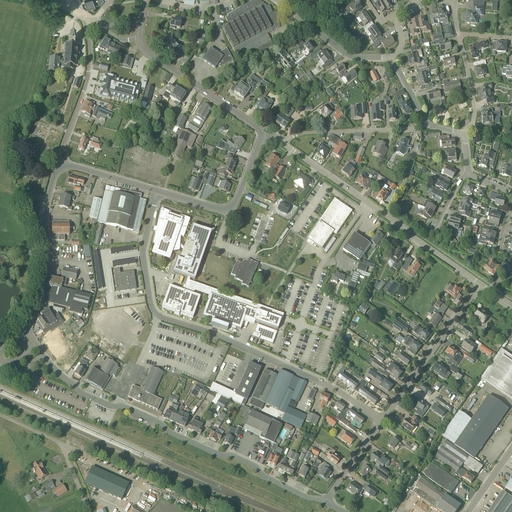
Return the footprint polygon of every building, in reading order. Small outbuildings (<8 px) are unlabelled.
[(87,9),(101,4),(104,0),(103,0),(87,0),(84,1),(87,9)] [(225,18),(229,25),(222,29),(235,52),(239,60),(258,49),(258,50),(260,53),(265,50),(272,47),(272,46),(271,42),(270,41),(268,37),(267,35),(280,27),(277,21),(278,21),(278,20),(279,19),(279,18),(279,17),(279,16),(279,15),(278,15),(278,14),(277,13),(276,13),(275,13),(274,13),(273,13),(272,13),(270,9),(271,9),(269,5),(266,7),(265,5),(264,5),(263,3),(262,3),(260,1),(259,1),(258,0),(249,0),(251,2),(241,8),(240,7),(239,7),(240,8),(227,15),(228,16),(225,18)] [(377,3),(374,4),(377,10),(379,9),(380,10),(382,13),(387,10),(382,2),(381,0),(377,0),(376,1),(377,3)] [(385,0),(386,0),(382,2),(387,10),(392,7),(391,4),(389,2),(392,0),(391,0),(385,0)] [(355,15),(354,14),(362,8),(358,3),(354,5),(353,3),(344,9),(345,10),(344,11),(349,19),(355,15)] [(467,12),(466,22),(467,22),(468,23),(469,24),(470,23),(477,23),(478,15),(483,16),(483,7),(473,6),(473,13),(467,12)] [(443,10),(437,11),(439,21),(440,23),(443,23),(443,25),(448,23),(447,15),(444,16),(443,12),(443,10)] [(439,21),(437,11),(432,12),(433,17),(429,17),(431,26),(437,24),(436,21),(439,21)] [(355,17),(353,18),(355,21),(356,19),(358,18),(360,20),(358,21),(359,24),(362,22),(368,18),(365,13),(364,14),(361,16),(360,14),(355,17)] [(170,26),(171,27),(171,28),(175,29),(175,27),(180,28),(182,18),(176,17),(176,20),(172,20),(170,26)] [(364,31),(369,27),(368,25),(371,22),(368,18),(362,22),(365,27),(363,28),(364,31)] [(420,29),(423,29),(424,32),(430,31),(428,22),(425,23),(424,19),(418,20),(420,29)] [(417,30),(420,29),(418,20),(412,22),(413,25),(409,26),(411,35),(418,34),(417,30)] [(369,27),(364,31),(366,33),(367,35),(369,33),(371,36),(378,31),(375,27),(373,28),(372,25),(369,27)] [(378,43),(384,39),(383,38),(382,38),(381,36),(378,31),(371,36),(369,37),(372,42),(374,44),(377,42),(378,43)] [(179,57),(183,51),(182,50),(182,49),(177,46),(178,44),(175,42),(175,38),(169,37),(167,48),(170,50),(170,51),(171,52),(173,53),(174,53),(178,56),(179,57)] [(379,44),(381,43),(385,49),(394,43),(390,37),(385,40),(384,39),(378,43),(379,44)] [(113,52),(116,46),(109,43),(110,41),(105,38),(101,45),(99,44),(97,47),(99,49),(104,52),(103,54),(106,55),(109,50),(113,52)] [(66,69),(66,70),(66,73),(71,73),(71,70),(73,71),(73,67),(76,67),(78,67),(78,62),(77,62),(78,58),(79,58),(79,54),(78,54),(78,50),(79,50),(79,49),(79,46),(79,45),(78,45),(75,45),(75,39),(69,39),(68,44),(66,44),(65,44),(64,44),(64,45),(64,48),(63,48),(63,49),(64,49),(64,52),(63,52),(63,53),(62,52),(62,56),(63,57),(63,61),(59,61),(59,60),(49,59),(48,73),(58,74),(59,68),(66,69)] [(436,45),(439,44),(441,51),(451,49),(450,41),(442,43),(442,40),(435,41),(436,45)] [(486,43),(486,42),(469,47),(472,59),(478,58),(477,51),(488,48),(487,48),(490,47),(490,42),(486,43)] [(507,49),(507,45),(506,45),(506,44),(503,44),(503,43),(492,42),(493,51),(491,51),(492,56),(495,56),(495,51),(497,51),(497,52),(506,53),(506,49),(507,49)] [(310,52),(313,49),(309,44),(308,45),(307,43),(298,50),(297,51),(297,52),(298,54),(299,54),(300,54),(301,54),(304,57),(294,64),(292,61),(288,65),(291,69),(312,55),(310,52)] [(114,60),(120,48),(116,46),(113,52),(109,50),(106,55),(114,60)] [(220,68),(233,60),(226,49),(220,52),(219,54),(210,48),(202,60),(215,69),(217,66),(220,68)] [(279,53),(283,58),(287,55),(283,50),(279,53)] [(320,61),(328,55),(325,50),(321,53),(320,50),(309,57),(312,61),(317,59),(318,58),(320,61)] [(412,55),(407,56),(408,61),(419,59),(419,56),(422,55),(421,50),(417,50),(413,52),(411,52),(412,55)] [(320,61),(324,65),(321,67),(323,70),(333,63),(331,60),(332,60),(328,55),(320,61)] [(440,61),(443,61),(444,67),(455,64),(453,57),(446,59),(445,56),(439,57),(440,61)] [(124,57),(122,66),(122,67),(131,70),(133,60),(131,59),(124,57)] [(410,67),(415,65),(416,70),(427,67),(426,64),(424,64),(423,61),(420,62),(419,59),(408,61),(410,67)] [(484,65),(486,65),(485,61),(479,63),(480,66),(474,67),(477,77),(478,77),(479,78),(483,77),(483,75),(486,74),(484,65)] [(107,72),(109,65),(100,63),(99,70),(107,72)] [(332,71),(335,69),(339,75),(345,70),(341,65),(337,67),(336,65),(330,68),(331,69),(329,70),(330,72),(332,71)] [(417,77),(416,78),(418,81),(428,79),(427,74),(428,74),(430,71),(429,69),(429,68),(422,70),(422,71),(421,71),(422,74),(419,75),(417,75),(417,77)] [(511,68),(506,68),(506,69),(503,69),(502,75),(506,75),(506,77),(507,77),(507,78),(511,78),(511,77),(511,68)] [(341,80),(343,78),(347,83),(357,76),(353,70),(348,74),(346,75),(345,72),(339,77),(341,80)] [(379,80),(375,71),(369,74),(374,82),(379,80)] [(115,78),(105,75),(105,77),(103,76),(102,82),(103,82),(101,89),(100,89),(99,94),(100,94),(100,96),(110,98),(111,96),(112,96),(112,97),(114,97),(115,97),(117,97),(117,98),(119,99),(119,98),(121,99),(124,100),(124,99),(126,100),(128,101),(128,100),(130,101),(130,102),(133,102),(135,102),(137,96),(138,93),(139,87),(137,86),(135,85),(135,86),(132,85),(132,84),(130,84),(128,84),(128,83),(126,83),(125,83),(123,83),(123,82),(121,81),(119,81),(118,81),(116,80),(116,81),(114,80),(115,78)] [(251,79),(245,87),(240,84),(237,88),(234,86),(230,91),(234,93),(238,96),(239,97),(243,100),(248,93),(250,94),(258,84),(257,83),(259,80),(254,77),(252,79),(251,79)] [(420,87),(425,86),(426,89),(433,87),(433,85),(430,83),(429,84),(428,79),(418,81),(420,87)] [(263,88),(268,84),(262,80),(259,85),(258,85),(254,91),(259,94),(260,93),(263,88)] [(441,86),(444,86),(445,87),(442,87),(443,93),(446,93),(461,90),(459,81),(448,83),(447,80),(440,82),(441,86)] [(480,95),(491,94),(490,88),(492,88),(491,84),(484,85),(485,88),(479,89),(480,95)] [(432,88),(433,92),(427,93),(429,100),(441,97),(439,90),(442,90),(441,86),(432,88)] [(143,101),(149,102),(153,89),(147,87),(143,101)] [(174,90),(169,87),(165,92),(162,97),(168,101),(170,98),(169,98),(171,96),(174,90)] [(260,102),(259,103),(258,102),(257,102),(255,105),(255,106),(256,107),(257,109),(259,111),(258,112),(260,113),(261,112),(263,114),(265,113),(270,107),(272,103),(273,103),(269,100),(268,100),(265,98),(270,90),(266,87),(261,94),(257,99),(260,102)] [(170,98),(175,101),(173,104),(178,107),(179,104),(180,104),(186,94),(176,88),(174,90),(171,96),(169,98),(170,98)] [(491,94),(480,95),(481,102),(487,101),(487,104),(494,103),(493,99),(492,99),(491,94)] [(290,106),(297,100),(294,96),(287,102),(290,106)] [(412,111),(409,107),(410,107),(408,103),(407,102),(404,104),(402,101),(403,101),(400,97),(396,99),(400,108),(402,107),(406,115),(410,113),(409,113),(412,111)] [(87,108),(91,110),(92,108),(94,109),(95,106),(93,106),(93,105),(94,103),(89,101),(88,103),(85,102),(83,106),(87,108)] [(377,103),(377,107),(371,107),(372,121),(381,121),(380,112),(384,111),(384,103),(377,103)] [(325,106),(318,111),(325,119),(326,118),(331,114),(329,111),(333,109),(329,104),(326,107),(325,106)] [(351,109),(351,114),(351,119),(353,119),(362,119),(362,115),(366,114),(365,104),(357,105),(357,108),(351,109)] [(190,123),(187,128),(196,134),(200,129),(207,117),(211,110),(203,105),(195,117),(191,123),(190,123)] [(89,115),(91,110),(87,108),(83,106),(81,112),(84,113),(83,116),(90,118),(91,115),(89,115)] [(393,111),(393,106),(388,106),(388,112),(389,120),(389,121),(396,121),(395,120),(396,120),(396,115),(396,111),(393,111)] [(94,111),(100,115),(111,119),(113,114),(103,110),(100,109),(100,108),(96,107),(94,111)] [(342,116),(340,112),(341,111),(339,109),(334,113),(336,115),(333,118),(336,121),(342,116)] [(492,118),(495,118),(500,117),(500,113),(492,113),(492,110),(491,110),(491,109),(488,109),(488,110),(482,111),(483,117),(482,117),(483,118),(492,117),(492,118)] [(288,114),(279,126),(285,130),(290,123),(287,121),(289,119),(292,114),(287,110),(285,112),(288,114)] [(288,114),(285,112),(283,115),(284,115),(282,117),(279,115),(274,122),(279,126),(288,114)] [(181,131),(186,119),(180,116),(174,128),(181,131)] [(492,117),(483,118),(482,118),(482,122),(483,121),(483,124),(491,124),(491,127),(495,126),(495,118),(492,118),(492,117)] [(191,149),(196,137),(182,130),(170,156),(180,161),(186,147),(191,149)] [(446,136),(439,137),(440,141),(441,140),(442,148),(455,147),(454,139),(450,139),(447,140),(446,136)] [(234,150),(235,148),(237,149),(241,144),(242,145),(244,142),(238,137),(234,143),(229,140),(225,145),(231,149),(230,151),(229,153),(234,155),(235,152),(234,150)] [(84,151),(88,140),(82,138),(78,149),(84,151)] [(398,147),(396,154),(403,157),(404,155),(405,155),(406,155),(406,154),(407,154),(409,149),(411,150),(411,148),(407,146),(409,141),(401,139),(400,142),(399,142),(398,142),(397,143),(396,144),(396,145),(397,146),(398,147)] [(92,141),(90,146),(100,149),(101,144),(92,141)] [(383,159),(386,152),(383,151),(385,145),(378,142),(373,153),(380,155),(379,157),(383,159)] [(339,145),(336,143),(333,148),(336,150),(334,154),(340,158),(347,147),(345,146),(345,144),(343,143),(342,144),(340,143),(339,145)] [(316,154),(316,156),(318,157),(319,157),(323,159),(328,152),(330,148),(328,146),(325,150),(321,147),(316,154)] [(448,150),(444,151),(445,156),(447,155),(447,158),(448,158),(451,158),(451,161),(456,161),(456,152),(451,153),(450,150),(448,150)] [(486,152),(484,157),(480,156),(479,160),(478,160),(477,165),(486,168),(488,160),(494,162),(496,154),(486,152)] [(232,161),(234,155),(229,153),(228,156),(226,155),(225,159),(228,160),(226,166),(234,169),(237,163),(232,161)] [(276,165),(279,160),(272,154),(264,165),(272,170),(276,172),(273,176),(279,180),(285,171),(280,167),(279,167),(276,165)] [(201,168),(204,161),(197,158),(194,166),(201,168)] [(352,162),(349,166),(346,165),(341,172),(349,178),(354,171),(353,169),(356,165),(352,162)] [(452,179),(456,173),(451,170),(453,167),(446,164),(444,169),(446,170),(444,174),(452,179)] [(232,175),(234,169),(226,166),(224,171),(220,170),(218,169),(217,173),(219,174),(226,177),(227,173),(232,175)] [(511,172),(511,166),(508,166),(508,168),(504,167),(504,170),(501,169),(500,175),(507,177),(509,172),(511,172)] [(446,191),(449,185),(447,184),(448,182),(444,180),(445,178),(432,171),(431,173),(436,176),(435,178),(439,180),(436,186),(440,188),(439,189),(443,191),(444,190),(446,191)] [(210,174),(207,181),(205,185),(211,188),(215,178),(216,175),(210,173),(210,174)] [(362,175),(362,174),(356,182),(364,188),(367,184),(370,186),(373,182),(365,177),(365,176),(364,174),(362,175)] [(300,194),(309,182),(299,175),(293,183),(298,187),(295,191),(300,194)] [(83,185),(84,181),(69,177),(67,183),(75,185),(76,184),(83,185)] [(199,192),(202,182),(192,178),(188,188),(199,192)] [(225,182),(224,183),(221,182),(218,189),(227,193),(230,185),(227,184),(227,183),(225,182)] [(472,195),(472,193),(473,193),(474,190),(473,189),(474,186),(468,184),(467,188),(464,187),(463,193),(466,194),(466,195),(469,195),(470,194),(472,195)] [(84,189),(81,188),(75,186),(74,190),(89,194),(91,188),(88,187),(88,188),(85,188),(84,189)] [(440,194),(441,192),(431,187),(429,190),(431,191),(430,192),(431,194),(432,194),(430,198),(440,203),(443,196),(440,194)] [(387,189),(384,192),(382,190),(377,197),(383,202),(388,195),(390,191),(387,189)] [(484,197),(485,190),(479,189),(477,195),(484,197)] [(129,192),(128,196),(113,193),(105,191),(98,223),(133,231),(142,195),(129,192)] [(488,200),(496,202),(495,205),(503,207),(505,200),(500,199),(501,196),(490,193),(488,200)] [(60,201),(69,204),(70,200),(74,201),(74,198),(70,197),(61,195),(61,197),(60,197),(59,198),(59,199),(59,200),(60,200),(60,201)] [(94,198),(91,208),(99,210),(102,200),(94,198)] [(459,206),(469,209),(470,204),(481,207),(482,203),(473,200),(462,198),(461,201),(459,206)] [(335,200),(307,240),(322,250),(334,232),(336,233),(351,211),(335,200)] [(436,208),(430,205),(432,203),(427,200),(425,203),(423,207),(422,207),(433,213),(436,208)] [(68,207),(69,204),(60,201),(59,202),(58,203),(58,204),(58,205),(58,206),(58,208),(67,210),(71,211),(72,208),(68,207)] [(286,215),(289,208),(281,204),(277,211),(286,215)] [(468,212),(469,209),(459,206),(458,212),(461,213),(460,216),(470,218),(471,215),(472,212),(468,212)] [(431,218),(433,213),(422,207),(418,214),(423,217),(427,219),(428,217),(431,218)] [(97,220),(99,210),(91,208),(89,218),(91,219),(97,220)] [(489,213),(488,217),(490,218),(500,220),(501,214),(496,213),(494,213),(495,210),(489,208),(488,213),(489,213)] [(179,247),(183,251),(181,259),(182,259),(182,260),(177,259),(172,273),(187,278),(185,286),(184,286),(183,289),(184,289),(183,291),(169,286),(162,307),(175,312),(175,314),(179,315),(179,314),(193,318),(196,308),(204,311),(202,316),(240,330),(243,322),(253,326),(255,322),(278,330),(284,314),(260,306),(260,307),(189,282),(190,279),(194,281),(210,235),(211,232),(192,226),(187,240),(189,240),(189,242),(187,241),(184,248),(180,243),(180,240),(179,240),(180,236),(183,237),(190,220),(190,219),(189,219),(180,216),(180,218),(170,214),(171,212),(162,209),(161,209),(161,210),(156,228),(158,228),(156,232),(155,231),(152,243),(156,246),(156,245),(158,246),(160,255),(170,253),(170,252),(179,251),(179,247)] [(289,220),(294,214),(290,211),(286,218),(289,220)] [(470,218),(460,216),(459,216),(458,218),(451,217),(450,222),(460,225),(460,222),(464,223),(465,217),(470,218)] [(498,226),(500,220),(490,218),(489,221),(486,220),(485,225),(493,227),(493,225),(498,226)] [(96,228),(97,225),(98,220),(91,219),(89,226),(96,228)] [(69,236),(69,225),(69,222),(52,222),(52,225),(51,236),(52,236),(52,241),(64,241),(64,236),(69,236)] [(459,228),(460,225),(450,222),(448,228),(456,230),(455,233),(461,234),(462,229),(459,228)] [(98,246),(102,226),(97,225),(92,245),(98,246)] [(486,237),(495,239),(496,234),(490,232),(491,229),(484,227),(482,233),(487,235),(486,237)] [(360,261),(365,253),(371,245),(372,246),(373,244),(376,246),(383,236),(377,232),(375,235),(374,235),(372,237),(373,238),(369,243),(354,233),(343,250),(360,261)] [(486,237),(480,235),(478,244),(480,244),(486,246),(487,243),(493,245),(495,239),(486,237)] [(396,271),(402,263),(400,261),(401,259),(400,259),(403,254),(398,250),(393,257),(390,261),(394,263),(395,263),(392,267),(396,271)] [(242,284),(248,287),(258,264),(248,260),(247,261),(247,262),(246,261),(242,263),(241,264),(237,262),(231,274),(232,275),(235,276),(234,278),(236,279),(237,279),(239,281),(242,282),(243,282),(242,284)] [(482,269),(485,270),(493,276),(499,268),(491,262),(488,266),(485,264),(482,269)] [(504,262),(503,264),(499,269),(506,274),(511,274),(511,266),(510,266),(504,262)] [(408,266),(405,271),(410,275),(413,272),(415,274),(420,267),(415,263),(412,266),(410,268),(408,266)] [(357,270),(365,273),(368,267),(359,264),(357,270)] [(75,280),(77,271),(63,268),(61,277),(75,280)] [(120,274),(119,270),(114,271),(117,292),(136,289),(133,272),(120,274)] [(361,277),(362,275),(360,274),(354,271),(351,278),(342,275),(342,276),(336,274),(335,275),(333,275),(331,281),(337,283),(338,281),(343,283),(344,281),(349,283),(348,287),(346,292),(354,295),(356,292),(354,291),(354,289),(359,277),(361,277)] [(87,310),(91,296),(61,288),(61,286),(65,287),(66,280),(62,279),(51,276),(51,277),(50,278),(50,279),(50,280),(49,286),(53,287),(49,303),(70,309),(69,312),(81,315),(83,309),(87,310)] [(391,281),(384,290),(386,292),(384,294),(389,297),(390,298),(391,296),(392,296),(399,287),(399,286),(391,281)] [(379,292),(385,283),(383,282),(377,290),(379,292)] [(444,291),(452,297),(451,298),(451,299),(451,300),(452,301),(454,301),(455,300),(455,299),(458,301),(462,296),(459,294),(462,290),(459,288),(459,289),(454,286),(454,287),(450,285),(450,286),(448,285),(444,291)] [(438,311),(439,310),(443,304),(437,300),(433,306),(434,306),(433,308),(438,311)] [(121,307),(139,324),(143,319),(125,303),(121,307)] [(368,307),(363,304),(358,312),(363,315),(368,307)] [(444,314),(448,308),(443,305),(439,311),(444,314)] [(438,311),(433,308),(432,307),(428,313),(431,315),(433,312),(436,314),(429,324),(435,328),(441,318),(437,315),(439,313),(438,311)] [(42,317),(37,320),(38,322),(44,330),(42,331),(43,333),(44,335),(46,333),(49,331),(50,333),(64,324),(57,314),(53,317),(47,309),(40,314),(42,317)] [(485,314),(487,312),(484,309),(482,312),(480,310),(474,317),(478,320),(477,322),(481,325),(483,323),(483,324),(489,316),(485,314)] [(395,324),(401,328),(404,325),(396,319),(394,323),(395,324)] [(60,360),(72,350),(78,356),(92,345),(92,346),(101,339),(87,321),(64,340),(67,344),(55,354),(60,360)] [(401,328),(395,324),(392,327),(400,333),(403,329),(401,328)] [(413,333),(419,336),(418,336),(425,341),(430,334),(424,329),(423,331),(417,327),(416,326),(412,332),(413,333)] [(464,327),(461,331),(468,337),(472,332),(464,327)] [(259,339),(271,344),(274,335),(256,329),(254,333),(253,333),(252,337),(259,339)] [(412,344),(419,349),(421,346),(414,341),(414,342),(412,340),(408,337),(406,336),(404,339),(409,343),(410,342),(412,344)] [(50,337),(44,342),(53,353),(59,348),(50,337)] [(419,349),(412,344),(410,342),(409,343),(404,339),(405,341),(403,344),(407,347),(407,346),(409,348),(407,351),(414,356),(419,349)] [(471,354),(476,347),(466,340),(461,347),(471,354)] [(231,370),(237,354),(203,342),(202,343),(199,342),(197,342),(199,346),(198,348),(200,353),(199,355),(207,358),(209,357),(209,359),(212,360),(212,362),(216,363),(214,364),(213,367),(213,368),(212,372),(229,378),(231,371),(231,370)] [(482,345),(481,346),(479,349),(490,357),(493,353),(482,345)] [(450,347),(449,347),(446,351),(447,352),(446,352),(449,354),(446,358),(451,361),(455,355),(458,358),(461,355),(457,352),(450,347)] [(511,399),(511,362),(511,360),(511,356),(501,349),(481,378),(511,399)] [(90,350),(89,351),(85,358),(93,362),(97,356),(98,354),(90,350)] [(393,355),(396,356),(396,357),(398,358),(398,359),(407,366),(411,360),(402,353),(401,354),(396,350),(393,355)] [(382,363),(385,358),(377,353),(377,354),(374,358),(382,363)] [(475,360),(466,354),(463,357),(473,364),(475,360)] [(117,366),(118,364),(109,358),(108,360),(107,359),(98,373),(100,374),(109,379),(108,382),(111,384),(113,381),(114,382),(117,378),(115,377),(120,369),(117,367),(118,366),(117,366)] [(130,373),(127,378),(131,380),(130,382),(132,387),(128,397),(157,411),(162,400),(158,399),(162,387),(164,388),(167,381),(165,380),(167,374),(163,373),(164,371),(135,358),(132,365),(131,365),(128,372),(130,373)] [(397,379),(400,376),(389,368),(387,371),(386,370),(387,369),(371,358),(368,363),(371,365),(378,370),(377,372),(382,375),(387,378),(389,375),(390,376),(396,381),(397,379)] [(86,369),(83,367),(85,365),(81,363),(80,365),(78,368),(78,367),(74,374),(81,378),(85,371),(86,369)] [(261,369),(259,368),(250,363),(250,364),(248,364),(245,369),(247,370),(245,375),(237,393),(236,395),(235,396),(242,399),(246,401),(247,401),(249,404),(252,399),(248,397),(259,374),(261,369)] [(389,363),(386,366),(389,368),(400,376),(402,372),(389,363)] [(445,368),(438,363),(434,368),(435,369),(433,371),(439,375),(441,373),(444,370),(447,372),(448,370),(456,375),(455,377),(460,381),(464,375),(459,372),(452,367),(451,366),(449,369),(445,367),(445,368)] [(336,375),(340,377),(338,379),(346,385),(350,380),(342,375),(343,373),(343,372),(345,370),(347,372),(349,370),(346,368),(344,366),(340,370),(336,375)] [(100,374),(98,373),(91,369),(84,380),(90,384),(90,385),(93,387),(100,374)] [(265,404),(277,376),(265,370),(252,399),(249,404),(249,405),(257,409),(257,408),(261,410),(264,404),(265,404)] [(379,386),(388,392),(393,385),(387,380),(371,370),(368,374),(380,383),(381,384),(379,386)] [(278,410),(287,390),(293,377),(280,371),(277,376),(265,404),(278,410)] [(102,391),(108,382),(109,379),(100,374),(93,387),(96,389),(97,388),(102,391)] [(354,383),(350,380),(346,385),(355,391),(356,389),(358,391),(365,381),(362,379),(359,384),(358,386),(355,384),(357,383),(355,382),(354,383)] [(307,383),(300,380),(299,380),(294,393),(291,400),(298,403),(305,386),(307,383)] [(359,394),(367,400),(370,395),(363,390),(366,386),(366,385),(367,383),(365,381),(358,391),(360,392),(359,394)] [(370,388),(373,390),(379,384),(375,381),(370,388)] [(425,395),(426,393),(430,396),(433,392),(429,389),(423,385),(419,390),(425,395)] [(112,388),(105,386),(104,392),(119,395),(120,387),(112,386),(112,388)] [(312,401),(316,391),(311,389),(307,399),(312,401)] [(294,393),(287,390),(278,410),(279,410),(285,413),(287,408),(291,400),(294,393)] [(212,403),(216,395),(209,391),(205,400),(212,403)] [(319,400),(321,401),(318,407),(322,409),(325,403),(327,403),(329,397),(322,394),(319,400)] [(375,406),(378,401),(370,395),(367,400),(375,406)] [(474,459),(508,410),(489,396),(472,420),(459,412),(442,437),(474,459)] [(224,409),(228,401),(221,397),(216,405),(224,409)] [(437,397),(434,401),(450,412),(452,409),(437,397)] [(422,411),(425,408),(428,409),(430,406),(427,404),(426,405),(420,401),(416,407),(422,411)] [(334,407),(337,409),(336,411),(340,414),(341,412),(342,412),(345,407),(338,402),(334,407)] [(439,406),(435,412),(442,417),(446,411),(439,406)] [(300,430),(306,416),(287,408),(285,413),(281,421),(300,430)] [(172,414),(173,411),(172,411),(173,410),(171,409),(171,410),(168,409),(167,411),(164,418),(169,421),(172,414)] [(353,420),(356,416),(349,410),(346,415),(348,417),(347,419),(349,420),(350,418),(353,420)] [(177,416),(173,414),(174,412),(173,411),(172,414),(169,421),(174,423),(177,416)] [(182,418),(184,414),(179,411),(177,416),(174,423),(179,425),(182,418)] [(273,444),(282,426),(251,412),(249,411),(248,413),(243,424),(245,425),(245,426),(261,433),(259,437),(273,444)] [(226,414),(223,412),(222,413),(221,413),(218,419),(215,425),(219,427),(222,422),(223,422),(226,416),(225,415),(226,414)] [(316,426),(319,418),(308,413),(304,421),(316,426)] [(182,418),(179,425),(184,427),(187,421),(188,421),(189,419),(187,418),(188,415),(186,415),(184,414),(182,418)] [(333,427),(337,421),(328,415),(324,421),(333,427)] [(360,426),(364,421),(356,416),(353,420),(360,426)] [(416,426),(419,421),(414,417),(411,422),(407,419),(402,426),(411,433),(416,426)] [(194,432),(197,423),(198,419),(195,418),(194,418),(193,421),(191,425),(190,424),(187,429),(194,432)] [(197,423),(194,432),(200,435),(202,430),(203,428),(201,428),(202,425),(204,422),(200,420),(199,424),(197,423)] [(355,433),(357,430),(352,427),(353,426),(350,424),(348,428),(355,433)] [(235,430),(233,435),(238,437),(241,430),(242,428),(238,426),(237,428),(236,428),(235,430)] [(214,427),(212,431),(210,435),(211,435),(209,439),(216,442),(217,439),(219,440),(222,436),(216,433),(218,429),(214,427)] [(432,436),(435,432),(429,428),(426,432),(432,436)] [(284,429),(280,438),(285,440),(288,431),(284,429)] [(341,439),(341,440),(350,446),(355,439),(346,433),(343,430),(340,434),(343,436),(341,439)] [(228,435),(227,436),(224,443),(230,446),(233,439),(234,437),(232,436),(232,435),(230,434),(228,435)] [(394,450),(396,446),(399,448),(401,445),(398,443),(399,443),(393,439),(388,446),(394,450)] [(463,464),(465,464),(464,465),(478,474),(483,467),(469,458),(467,456),(468,456),(446,441),(435,457),(457,473),(460,468),(463,464)] [(278,446),(274,443),(273,444),(270,450),(272,451),(267,463),(271,465),(271,466),(274,467),(275,466),(275,467),(281,454),(275,452),(278,446)] [(418,446),(413,443),(411,446),(408,443),(404,448),(413,454),(414,453),(416,454),(419,450),(417,449),(418,446)] [(313,448),(310,447),(308,452),(310,453),(311,453),(317,457),(320,452),(313,448)] [(308,449),(304,448),(304,449),(301,454),(298,459),(302,461),(305,455),(308,449)] [(263,459),(266,461),(271,451),(268,449),(263,459)] [(307,452),(303,460),(308,462),(310,458),(312,459),(313,456),(311,455),(311,454),(307,452)] [(326,458),(329,460),(336,465),(340,459),(333,454),(333,455),(330,453),(326,458)] [(374,453),(370,459),(376,464),(380,467),(378,469),(378,470),(387,477),(390,473),(383,468),(384,466),(386,467),(387,467),(390,464),(389,461),(388,460),(382,456),(381,458),(374,453)] [(288,467),(285,473),(292,476),(294,470),(297,465),(296,465),(298,463),(296,462),(299,456),(295,454),(292,460),(291,460),(288,467)] [(285,473),(288,467),(285,465),(287,461),(283,459),(281,463),(281,464),(279,469),(285,473)] [(40,480),(43,478),(47,475),(43,469),(43,468),(40,464),(39,465),(38,463),(32,466),(33,468),(32,469),(35,474),(35,473),(40,480)] [(304,463),(302,467),(298,475),(304,478),(308,470),(305,469),(307,465),(304,463)] [(423,474),(425,475),(425,476),(451,494),(459,483),(433,465),(431,463),(427,469),(429,470),(428,472),(426,470),(423,474)] [(318,470),(321,472),(319,475),(325,480),(331,473),(327,471),(329,467),(325,464),(323,465),(322,465),(318,470)] [(367,475),(369,472),(370,473),(371,471),(370,470),(364,466),(361,471),(362,471),(359,474),(364,478),(366,475),(367,475)] [(91,468),(84,484),(121,500),(128,485),(91,468)] [(463,478),(471,484),(475,479),(467,473),(462,470),(460,468),(457,473),(456,473),(458,475),(463,478)] [(385,481),(388,477),(377,470),(375,473),(385,481)] [(421,478),(415,487),(413,492),(418,496),(441,511),(456,511),(461,506),(421,478)] [(51,490),(55,488),(51,480),(43,486),(46,491),(50,488),(51,490)] [(348,490),(357,496),(359,497),(363,490),(362,489),(353,483),(348,490)] [(57,498),(67,492),(63,485),(53,491),(57,498)] [(365,492),(372,497),(374,498),(378,491),(376,490),(374,488),(370,485),(365,492)] [(146,502),(149,493),(145,491),(141,500),(146,502)] [(37,498),(33,492),(27,496),(26,495),(24,497),(27,503),(37,498)] [(511,511),(511,498),(502,492),(488,511),(511,511)] [(151,493),(143,510),(145,511),(148,511),(157,495),(151,493)] [(122,501),(116,499),(115,500),(109,497),(107,502),(120,507),(122,501)] [(384,501),(383,503),(383,504),(388,508),(392,502),(387,498),(385,501),(384,501)] [(412,511),(413,511),(426,511),(430,508),(422,501),(412,511)]
